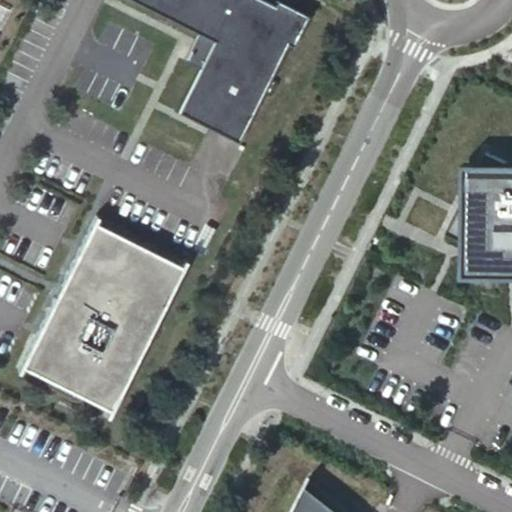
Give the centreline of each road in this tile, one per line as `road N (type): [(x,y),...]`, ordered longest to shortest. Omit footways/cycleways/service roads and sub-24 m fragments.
road 1 (tertiary): [(397,80),(248,375)]
road 2 (unclassified): [(248,375),(511,507)]
road 3 (tertiary): [(248,375),(179,511)]
